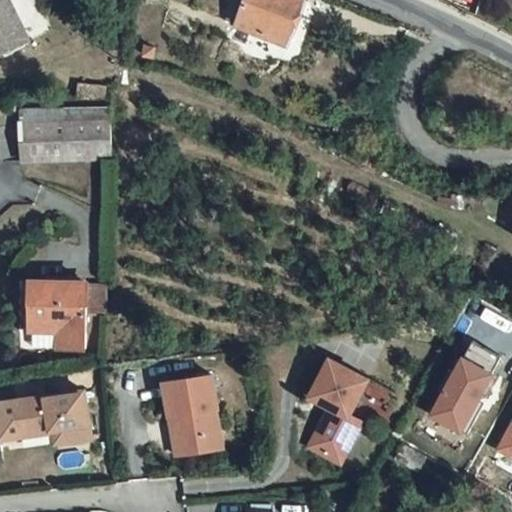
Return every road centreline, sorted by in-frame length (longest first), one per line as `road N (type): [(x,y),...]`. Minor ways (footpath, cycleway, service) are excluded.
road 1 (residential): [(0,508),(162,493)]
road 2 (unclassified): [(383,0),(511,56)]
